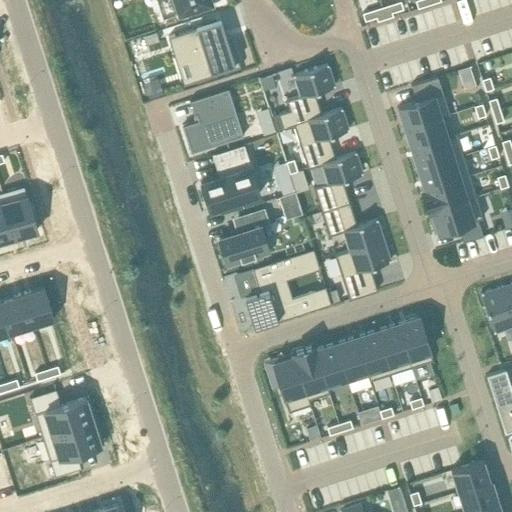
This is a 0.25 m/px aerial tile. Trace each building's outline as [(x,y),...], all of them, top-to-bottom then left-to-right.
[(174,0),(178,12),(211,2),(210,0),(174,0)] [(400,0),(381,7),(385,18),(393,16),(392,12),(403,8),(400,0)] [(381,7),(362,13),(365,20),(376,17),(377,21),(385,18),(381,7)] [(196,27),(168,36),(168,38),(171,38),(179,63),(189,60),(194,77),(195,81),(240,66),(231,36),(226,38),(220,19),(196,27)] [(156,31),(145,35),(148,44),(159,40),(156,31)] [(288,109),(271,115),(273,121),(275,128),(275,129),(275,130),(293,124),(293,123),(322,114),(321,113),(314,91),(334,85),(327,63),(293,74),(299,95),(285,99),(288,109)] [(416,100),(398,106),(405,128),(445,115),(445,116),(450,114),(442,92),(437,76),(411,84),(416,100)] [(489,76),(482,79),(485,90),(493,88),(489,76)] [(197,120),(182,125),(188,145),(188,146),(188,147),(189,147),(191,152),(243,136),(228,88),(189,100),(193,113),(193,114),(193,115),(196,114),(197,120)] [(496,97),(488,100),(492,111),(500,109),(496,97)] [(482,103),(474,105),(478,117),(485,115),(482,103)] [(322,114),(293,123),(293,124),(306,166),(307,167),(307,168),(321,163),(321,162),(336,158),(335,157),(328,135),(348,129),(341,108),(341,107),(321,113),(322,114)] [(500,109),(492,111),(496,123),(503,120),(500,109)] [(445,115),(405,128),(411,148),(451,136),(451,135),(445,116),(445,115)] [(273,121),(260,125),(263,134),(275,130),(275,129),(275,128),(273,121)] [(451,136),(411,148),(418,169),(462,155),(455,133),(451,135),(451,136)] [(511,147),(509,138),(501,141),(505,152),(511,150),(511,147)] [(221,175),(200,182),(209,209),(259,194),(243,144),(215,153),(221,175)] [(495,144),(487,147),(491,158),(498,156),(495,144)] [(327,182),(313,186),(321,211),(349,202),(342,179),(362,172),(355,151),(335,157),(336,158),(321,162),(321,163),(327,182)] [(462,155),(418,169),(424,188),(425,190),(469,175),(462,155)] [(293,159),(286,161),(289,173),(297,170),(293,159)] [(297,170),(289,173),(292,181),(292,182),(304,178),(301,169),(297,170)] [(504,174),(496,176),(500,188),(508,185),(504,174)] [(424,188),(421,189),(428,212),(431,211),(431,210),(475,196),(469,175),(425,190),(424,188)] [(292,181),(279,185),(282,195),(295,191),(292,182),(292,181)] [(23,185),(1,192),(15,236),(37,230),(23,185)] [(282,195),(278,196),(281,206),(298,200),(295,191),(282,195)] [(1,192),(0,192),(0,241),(15,236),(1,192)] [(475,196),(431,210),(431,211),(438,231),(458,225),(463,241),(482,235),(477,219),(482,217),(475,196)] [(349,202),(321,211),(328,235),(342,231),(348,249),(349,250),(383,239),(377,218),(357,224),(349,202)] [(243,230),(218,238),(227,265),(268,251),(260,226),(269,223),(264,207),(238,215),(243,230)] [(348,249),(334,254),(335,254),(349,299),(378,290),(370,266),(390,260),(383,239),(349,250),(348,249)] [(259,290),(244,295),(254,327),(330,303),(327,291),(325,285),(292,296),(287,278),(319,268),(313,248),(252,267),(259,290)] [(511,301),(506,283),(481,292),(493,332),(511,325),(511,301)] [(43,285),(23,292),(33,324),(53,317),(43,285)] [(336,288),(327,291),(330,303),(340,300),(336,288)] [(23,292),(2,298),(12,331),(33,324),(23,292)] [(2,298),(0,298),(0,334),(12,331),(2,298)] [(418,315),(397,322),(411,366),(432,359),(418,315)] [(397,322),(376,329),(390,373),(411,366),(397,322)] [(376,329),(356,335),(367,370),(366,371),(369,380),(390,373),(376,329)] [(356,335),(335,342),(346,377),(366,371),(367,370),(356,335)] [(315,348),(314,348),(326,383),(327,383),(346,377),(335,342),(315,348)] [(314,344),(292,352),(293,355),(294,355),(308,399),(309,399),(330,392),(327,383),(326,383),(314,348),(315,348),(314,344)] [(293,355),(272,362),(288,411),(311,404),(309,399),(308,399),(294,355),(293,355)] [(57,365),(46,368),(48,376),(60,372),(57,365)] [(46,368),(34,372),(37,380),(48,376),(46,368)] [(511,390),(505,369),(486,375),(504,433),(511,430),(511,390)] [(16,378),(5,382),(7,389),(19,386),(16,378)] [(55,388),(29,397),(42,436),(92,420),(85,396),(60,404),(55,388)] [(435,390),(427,392),(430,401),(441,397),(438,389),(435,390)] [(421,397),(409,400),(412,408),(423,404),(421,397)] [(378,406),(363,410),(367,422),(382,418),(379,410),(378,406)] [(391,406),(379,410),(382,418),(393,414),(391,406)] [(350,419),(338,423),(341,431),(352,427),(350,419)] [(92,420),(42,436),(54,475),(80,467),(75,452),(100,444),(92,420)] [(338,423),(327,427),(329,434),(341,431),(338,423)] [(316,424),(306,427),(310,440),(320,437),(316,424)] [(482,459),(450,469),(457,490),(489,480),(482,459)] [(489,480),(457,490),(464,511),(496,501),(489,480)] [(400,487),(388,491),(391,499),(395,498),(402,496),(400,487)] [(417,491),(409,493),(413,505),(417,503),(421,502),(417,491)] [(499,511),(496,501),(464,511),(499,511)] [(119,511),(116,503),(95,509),(95,511),(119,511)]
